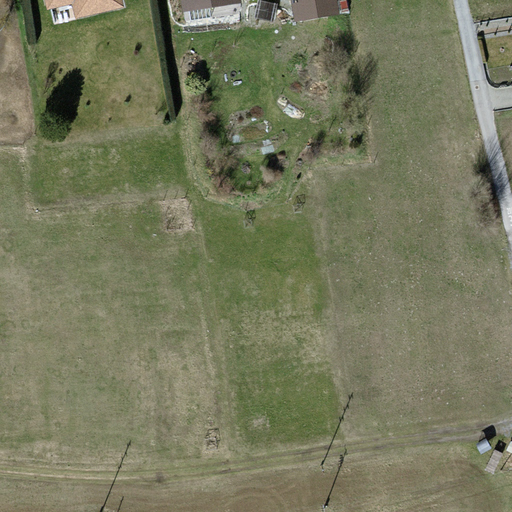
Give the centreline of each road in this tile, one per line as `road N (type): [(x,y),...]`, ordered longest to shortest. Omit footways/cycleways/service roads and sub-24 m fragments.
road 1 (track): [(0,465),(157,478),(511,409)]
road 2 (residential): [(457,0),(511,216)]
